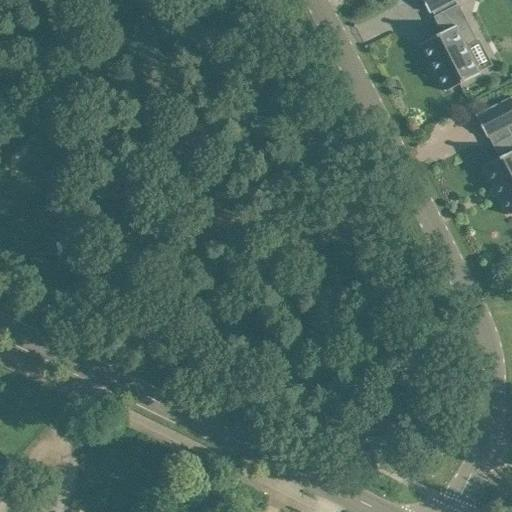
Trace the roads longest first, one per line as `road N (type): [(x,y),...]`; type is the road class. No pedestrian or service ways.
road 1 (tertiary): [(487,443),(493,388),(457,273),(309,0)]
road 2 (tertiary): [(384,511),(0,325)]
